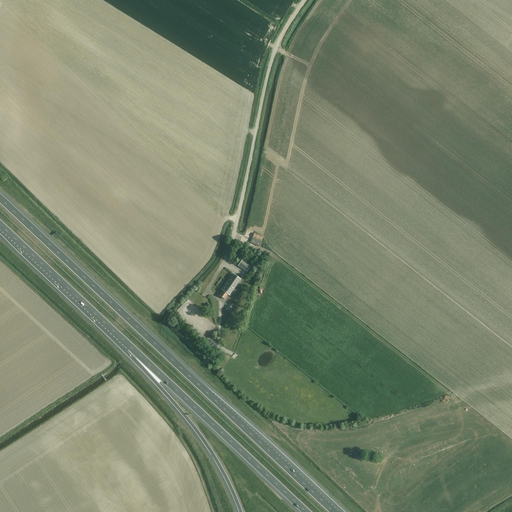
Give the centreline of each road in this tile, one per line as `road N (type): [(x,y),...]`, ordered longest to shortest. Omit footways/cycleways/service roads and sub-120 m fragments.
road 1 (motorway): [(334,511),(0,197)]
road 2 (unclassified): [(233,234),(269,63),(304,0)]
road 3 (motorway): [(129,347),(303,511)]
road 4 (motorway): [(129,347),(207,444),(240,511)]
road 5 (motorway): [(0,224),(129,347)]
